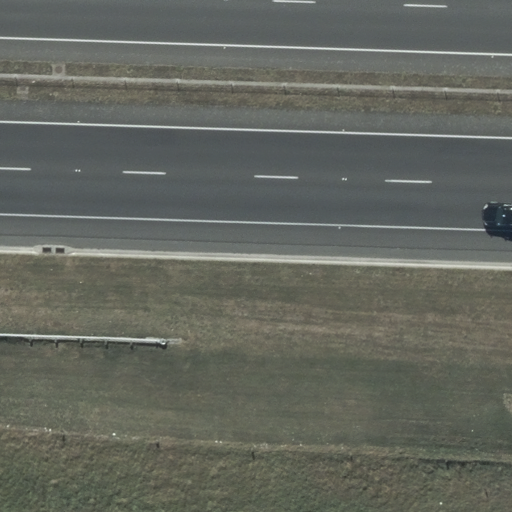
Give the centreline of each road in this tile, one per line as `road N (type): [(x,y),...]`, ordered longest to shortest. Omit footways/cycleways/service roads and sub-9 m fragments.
road 1 (motorway): [(511,185),(0,168)]
road 2 (motorway): [(235,0),(511,9)]
